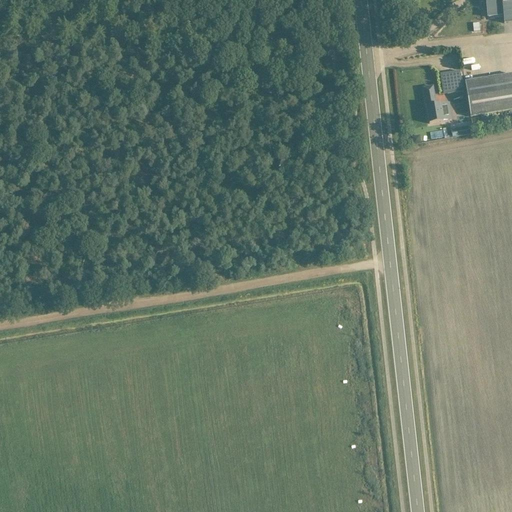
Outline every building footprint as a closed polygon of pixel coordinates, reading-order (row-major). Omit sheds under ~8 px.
[(511,0),(486,0),(488,18),(482,19),(483,24),(511,21),(511,0)] [(511,74),(465,83),(470,118),(511,111),(511,74)] [(442,83),(443,95),(462,93),(461,81),(442,83)] [(426,108),(429,125),(448,121),(447,113),(446,105),(440,106),(440,105),(426,108)] [(471,120),(472,128),(482,126),(481,119),(471,120)]
